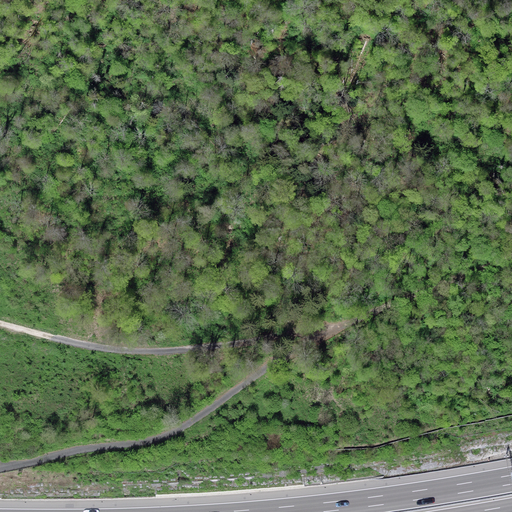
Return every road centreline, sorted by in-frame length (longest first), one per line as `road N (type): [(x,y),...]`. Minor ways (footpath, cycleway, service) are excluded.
road 1 (track): [(321,336),(149,351),(0,322)]
road 2 (motorway): [(511,478),(266,511)]
road 3 (track): [(321,336),(511,255)]
